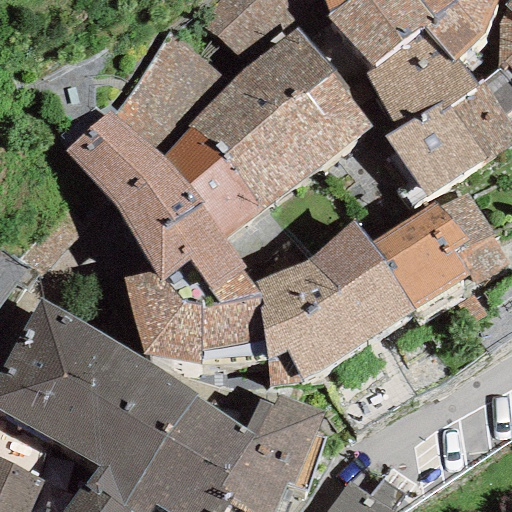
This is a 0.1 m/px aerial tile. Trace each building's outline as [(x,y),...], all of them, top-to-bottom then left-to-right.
[(197,22),(236,56),(278,25),(281,30),(302,13),(307,0),(219,0),(216,4),(197,22)] [(347,0),(321,0),(328,14),(347,0)] [(366,74),(396,131),(444,101),(449,108),(476,86),(454,59),(423,27),(432,19),(417,0),(347,0),(328,14),(325,17),(372,69),(366,74)] [(483,34),(497,0),(417,0),(432,19),(423,27),(454,59),(483,34)] [(511,0),(508,0),(503,5),(507,10),(498,24),(498,70),(511,84),(511,0)] [(263,209),(373,125),(295,29),(241,73),(188,125),(190,127),(226,156),(263,209)] [(152,149),(220,75),(168,32),(114,116),(152,149)] [(449,108),(485,160),(511,145),(511,84),(498,70),(476,86),(449,108)] [(379,166),(407,210),(426,197),(485,160),(449,108),(444,101),(396,131),(383,138),(396,154),(379,166)] [(64,151),(112,202),(152,149),(114,116),(109,111),(64,151)] [(226,156),(190,127),(162,157),(224,237),(263,209),(226,156)] [(242,271),(245,268),(224,237),(201,204),(162,157),(158,153),(152,149),(112,202),(115,208),(153,272),(163,281),(189,259),(210,293),(242,271)] [(475,285),(509,264),(466,194),(438,206),(433,201),(367,244),(414,309),(469,275),(475,285)] [(302,383),(414,309),(367,244),(350,221),(307,260),(254,283),(262,306),(258,307),(265,361),(269,388),(302,383)] [(200,301),(201,307),(199,366),(265,361),(258,307),(262,306),(254,283),(242,271),(210,293),(200,301)] [(142,355),(199,366),(201,307),(200,301),(182,301),(163,281),(153,272),(124,277),(142,355)] [(118,344),(39,299),(0,370),(0,411),(59,443),(118,344)] [(118,344),(59,443),(98,467),(83,484),(97,494),(101,490),(122,505),(195,394),(118,344)] [(195,394),(122,505),(131,511),(150,511),(155,503),(169,511),(221,511),(227,504),(234,492),(221,486),(254,435),(245,428),(195,394)] [(322,411),(277,394),(272,405),(260,400),(245,428),(254,435),(221,486),(234,492),(227,504),(239,511),(272,511),(285,484),(304,491),(324,437),(316,434),(322,411)] [(28,511),(42,482),(0,460),(0,511),(28,511)] [(381,479),(368,497),(388,511),(390,511),(403,495),(393,487),(381,479)] [(388,511),(368,497),(348,482),(326,511),(388,511)] [(83,484),(62,511),(131,511),(122,505),(101,490),(97,494),(83,484)]
